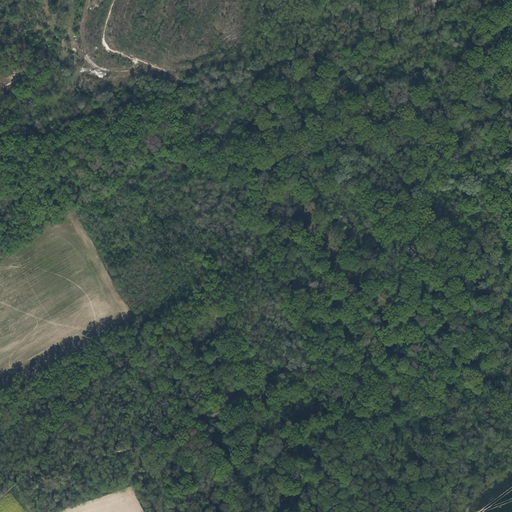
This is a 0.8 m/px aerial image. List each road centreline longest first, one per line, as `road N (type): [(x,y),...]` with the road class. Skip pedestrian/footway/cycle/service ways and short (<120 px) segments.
road 1 (track): [(511,245),(346,349),(209,417),(162,439),(34,472),(0,496)]
road 2 (track): [(511,183),(251,177),(46,126),(0,128)]
road 3 (track): [(434,0),(347,43),(191,82),(103,46),(115,0)]
road 4 (track): [(191,82),(46,126)]
